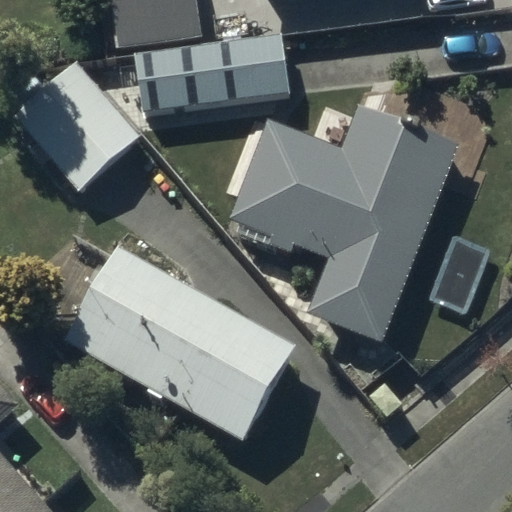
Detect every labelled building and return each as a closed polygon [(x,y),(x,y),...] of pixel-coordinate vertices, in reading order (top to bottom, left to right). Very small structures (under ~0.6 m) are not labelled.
[(198,0),(112,0),(118,53),(203,44),(198,0)] [(139,65),(110,68),(114,102),(142,99),(144,117),(291,101),(285,43),(139,60),(139,65)] [(143,144),(78,70),(17,123),(82,197),(143,144)] [(245,223),(336,265),(318,324),(380,351),(457,159),(356,120),(346,152),(275,129),(245,223)] [(59,313),(237,408),(294,301),(116,207),(59,313)] [(0,511),(88,511),(0,416),(0,395),(15,382),(0,366),(0,511)]
